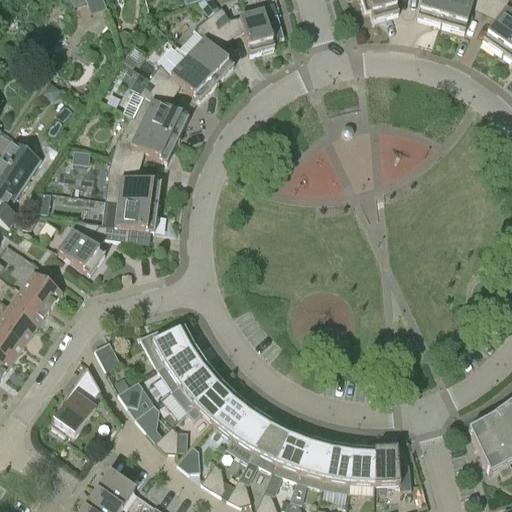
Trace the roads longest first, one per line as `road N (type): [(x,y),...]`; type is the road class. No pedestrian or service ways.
road 1 (residential): [(330,70),(265,102),(220,154),(198,221),(204,292)]
road 2 (residential): [(204,292),(228,342),(290,398),(371,419),(423,412)]
road 3 (residential): [(204,292),(98,316),(2,447)]
road 4 (residential): [(511,128),(480,98),(435,74),(384,64),(330,70)]
